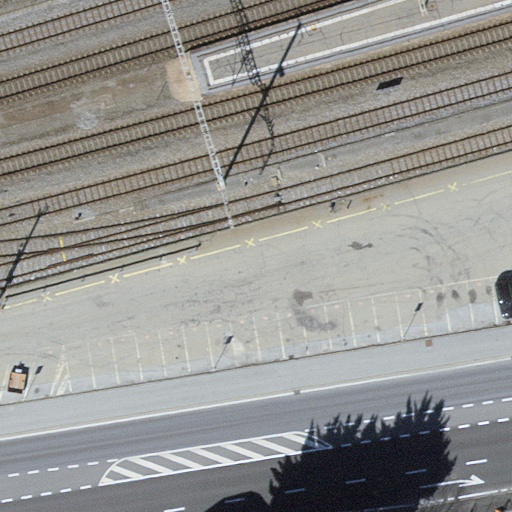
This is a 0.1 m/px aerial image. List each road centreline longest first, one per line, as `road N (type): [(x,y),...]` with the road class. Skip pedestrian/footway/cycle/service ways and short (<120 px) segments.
road 1 (residential): [(511,239),(0,340)]
road 2 (primary): [(511,407),(0,489)]
